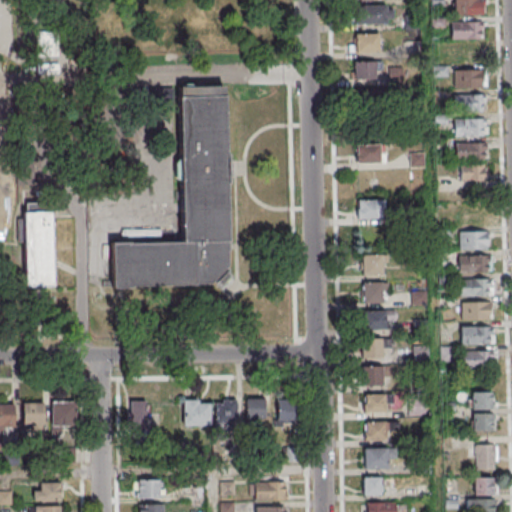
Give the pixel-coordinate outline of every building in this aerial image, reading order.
[(453,0),(454,14),(481,14),(480,0),(453,0)] [(393,23),(393,7),(359,7),(359,23),(393,23)] [(450,38),(482,38),(482,21),(450,21),(450,38)] [(39,33),(59,32),(60,43),(61,75),(41,76),(40,48),(39,33)] [(353,54),(378,54),(378,35),(353,35),(353,54)] [(375,62),(352,62),(352,80),(375,80),(375,62)] [(401,68),(389,68),(389,85),(401,85),(401,68)] [(452,70),(452,89),(485,89),(485,70),(452,70)] [(113,286),(112,243),(181,242),(177,89),(222,88),(227,267),(211,283),(113,286)] [(452,95),(452,111),(482,111),(482,95),(452,95)] [(486,136),(486,119),(454,119),(454,136),(486,136)] [(454,142),(454,159),(485,159),(485,142),(454,142)] [(356,143),(356,163),(383,163),(383,143),(356,143)] [(485,164),(459,164),(459,180),(485,180),(485,164)] [(357,200),(357,239),(385,239),(385,199),(357,200)] [(485,225),(485,207),(455,207),(455,225),(485,225)] [(29,287),(27,212),(54,211),(56,286),(29,287)] [(458,248),(487,248),(487,231),(458,231),(458,248)] [(457,272),(490,272),(490,255),(457,255),(457,272)] [(383,256),(361,256),(361,276),(383,276),(383,256)] [(457,279),(457,295),(491,295),(491,279),(457,279)] [(383,304),(383,283),(361,283),(361,304),(383,304)] [(412,305),(424,305),(424,292),(412,292),(412,305)] [(491,301),(460,301),(460,319),(491,319),(491,301)] [(362,312),(362,329),(385,329),(385,312),(362,312)] [(492,326),(460,326),(460,343),(492,343),(492,326)] [(361,359),(383,359),(383,339),(361,339),(361,359)] [(461,350),(461,369),(492,369),(492,350),(461,350)] [(361,366),(361,386),(383,386),(383,366),(361,366)] [(492,410),(492,392),(470,392),(470,410),(492,410)] [(386,413),(386,394),(363,394),(363,413),(386,413)] [(265,398),(245,398),(245,420),(265,420),(265,398)] [(237,399),(214,399),(214,425),(237,425),(237,399)] [(276,423),(298,423),(298,399),(276,399),(276,423)] [(50,403),(50,428),(75,428),(75,403),(50,403)] [(128,403),(128,428),(158,428),(158,403),(128,403)] [(0,404),(0,430),(14,431),(14,405),(0,404)] [(43,404),(22,404),(22,431),(43,431),(43,404)] [(187,404),(187,426),(210,426),(210,404),(187,404)] [(410,404),(409,414),(423,416),(424,405),(410,404)] [(471,432),(492,432),(492,414),(471,414),(471,432)] [(386,439),(386,431),(399,431),(399,421),(364,421),(364,439),(386,439)] [(495,470),(495,445),(473,445),(473,470),(495,470)] [(388,468),(388,447),(364,447),(364,468),(388,468)] [(361,494),(381,494),(381,477),(361,477),(361,494)] [(494,477),(473,477),(473,495),(494,495),(494,477)] [(161,497),(161,479),(134,479),(134,497),(161,497)] [(61,482),(37,482),(37,501),(61,501),(61,482)] [(286,499),(286,482),(251,482),(251,499),(286,499)] [(493,511),(494,500),(466,500),(466,511),(493,511)] [(363,502),(362,511),(394,511),(394,502),(363,502)]
